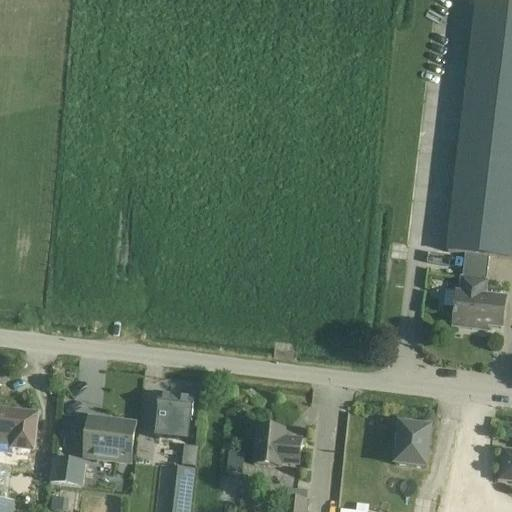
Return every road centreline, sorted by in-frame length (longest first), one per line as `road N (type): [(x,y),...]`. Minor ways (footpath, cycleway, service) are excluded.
road 1 (unclassified): [(0,341),(511,405)]
road 2 (unknown): [(407,392),(453,12)]
